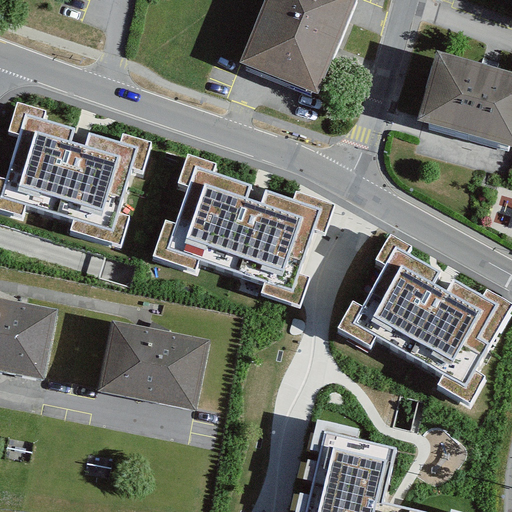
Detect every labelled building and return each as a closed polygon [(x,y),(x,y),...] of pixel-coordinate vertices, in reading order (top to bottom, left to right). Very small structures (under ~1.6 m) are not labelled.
[(272,0),(247,68),(315,93),(350,0),(272,0)] [(511,86),(446,68),(429,126),(511,150),(511,86)] [(44,111),(16,103),(5,138),(18,142),(6,181),(0,179),(0,218),(22,225),(26,212),(74,227),(71,237),(123,252),(133,219),(122,216),(134,179),(145,183),(157,144),(115,131),(113,140),(42,119),(44,111)] [(224,165),(192,153),(179,189),(190,193),(177,230),(166,226),(152,264),(196,280),(200,268),(265,292),(261,302),(302,317),(314,283),(304,280),(319,239),(329,243),(342,206),(295,189),(292,198),(221,172),(224,165)] [(417,250),(389,234),(371,266),(381,272),(362,306),(352,300),(331,336),(373,360),(377,353),(386,359),(389,354),(438,382),(432,391),(472,414),(491,381),(481,376),(511,322),(511,302),(486,288),(481,296),(413,257),(417,250)] [(0,368),(45,378),(59,309),(0,296),(0,368)] [(100,390),(198,410),(213,341),(115,321),(100,390)] [(364,431),(313,419),(290,511),(463,511),(447,508),(446,511),(416,511),(389,505),(402,451),(362,442),(364,431)]
